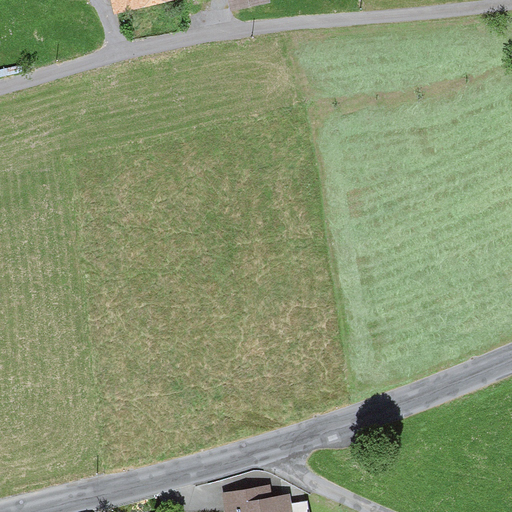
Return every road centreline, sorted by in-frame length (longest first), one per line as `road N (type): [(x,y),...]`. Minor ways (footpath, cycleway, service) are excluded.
road 1 (tertiary): [(511,359),(317,439),(261,453)]
road 2 (tertiary): [(261,453),(23,511)]
road 3 (residential): [(261,453),(372,511)]
